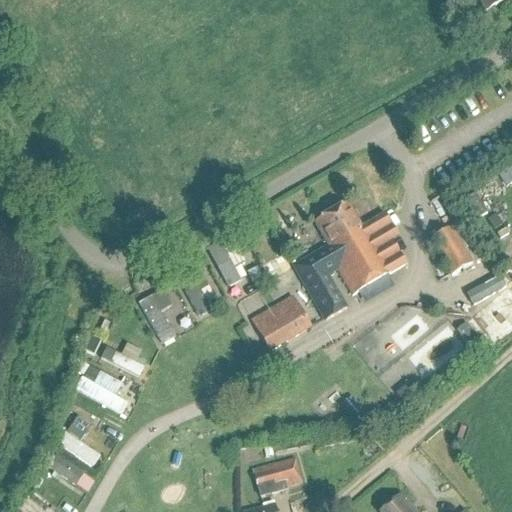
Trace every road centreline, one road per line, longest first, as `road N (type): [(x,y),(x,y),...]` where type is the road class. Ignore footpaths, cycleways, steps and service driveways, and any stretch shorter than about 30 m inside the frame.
road 1 (unclassified): [(511,53),(132,264),(103,262),(78,246),(0,120)]
road 2 (track): [(103,262),(0,505)]
